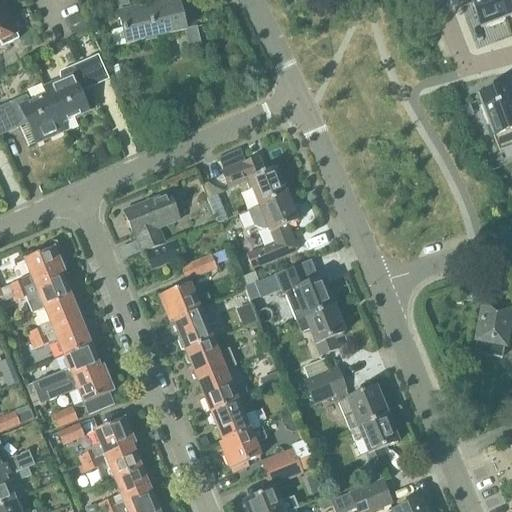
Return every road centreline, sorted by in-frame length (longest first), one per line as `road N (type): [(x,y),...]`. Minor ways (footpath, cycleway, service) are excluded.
road 1 (residential): [(208,511),(77,196)]
road 2 (residential): [(469,511),(380,287)]
road 3 (residential): [(77,196),(297,101)]
road 4 (residential): [(380,287),(297,101)]
road 5 (residential): [(380,287),(511,244)]
road 6 (residential): [(511,53),(464,66),(439,0)]
